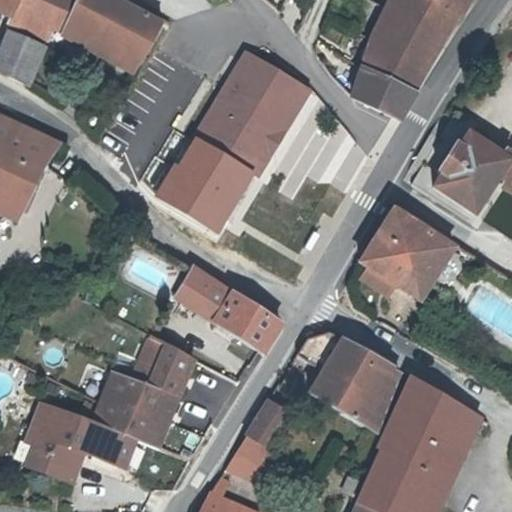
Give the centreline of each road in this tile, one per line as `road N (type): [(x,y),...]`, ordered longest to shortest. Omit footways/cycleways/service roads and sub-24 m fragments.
road 1 (residential): [(0,90),(22,100),(149,222),(296,319)]
road 2 (tertiary): [(315,294),(490,0)]
road 3 (residential): [(511,421),(315,294)]
road 4 (tertiary): [(173,511),(296,319)]
road 5 (unknown): [(181,499),(0,506)]
road 6 (unknown): [(396,152),(417,201),(436,219),(511,261)]
